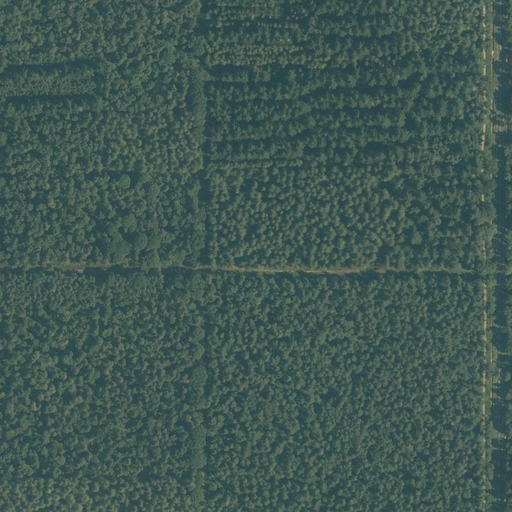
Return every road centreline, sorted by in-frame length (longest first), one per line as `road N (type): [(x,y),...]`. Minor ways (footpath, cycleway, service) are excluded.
road 1 (track): [(0,270),(511,272)]
road 2 (track): [(202,511),(203,0)]
road 3 (primary): [(499,511),(499,0)]
